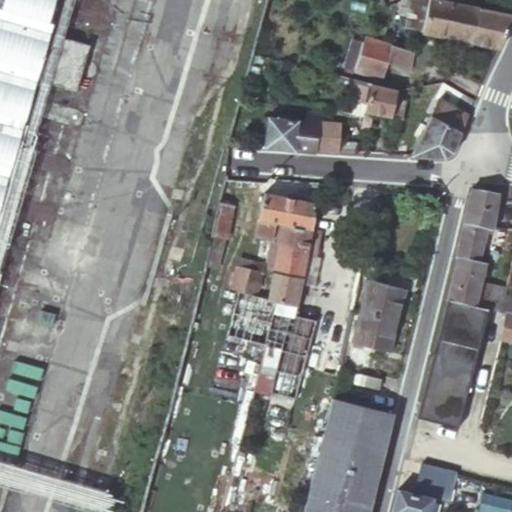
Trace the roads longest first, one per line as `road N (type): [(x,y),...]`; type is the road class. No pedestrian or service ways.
road 1 (residential): [(380,511),(465,170)]
road 2 (residential): [(224,165),(465,170)]
